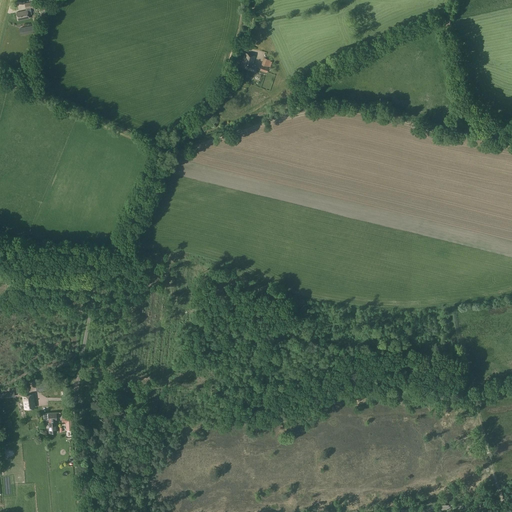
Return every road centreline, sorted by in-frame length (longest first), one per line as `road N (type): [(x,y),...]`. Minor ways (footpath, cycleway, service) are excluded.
road 1 (track): [(79,511),(73,406),(96,279),(90,262)]
road 2 (track): [(441,177),(461,86),(448,22),(452,0)]
